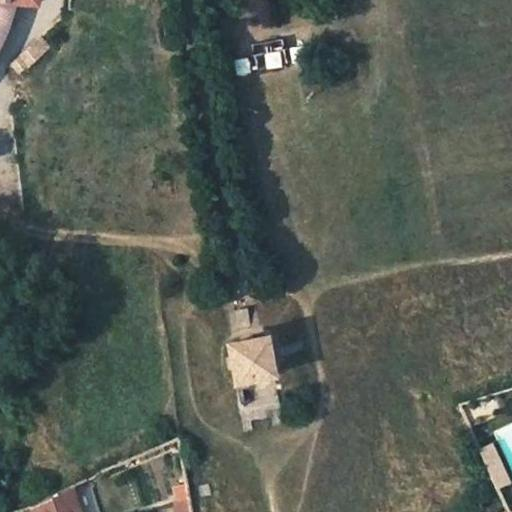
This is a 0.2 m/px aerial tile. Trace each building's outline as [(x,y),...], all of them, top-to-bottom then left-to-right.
[(11,18),(15,3),(36,4),(36,0),(0,0),(0,44),(2,41),(7,28),(11,18)] [(45,51),(36,41),(27,50),(37,59),(45,51)] [(8,67),(15,75),(23,67),(26,69),(37,59),(27,50),(8,67)] [(252,339),(247,309),(240,310),(234,311),(239,341),(228,343),(232,364),(235,382),(243,380),(250,420),(271,416),(263,377),(273,375),(269,356),(266,336),(252,339)] [(34,504),(24,507),(26,511),(75,511),(65,491),(34,504)] [(191,511),(188,496),(174,501),(176,511),(191,511)]
